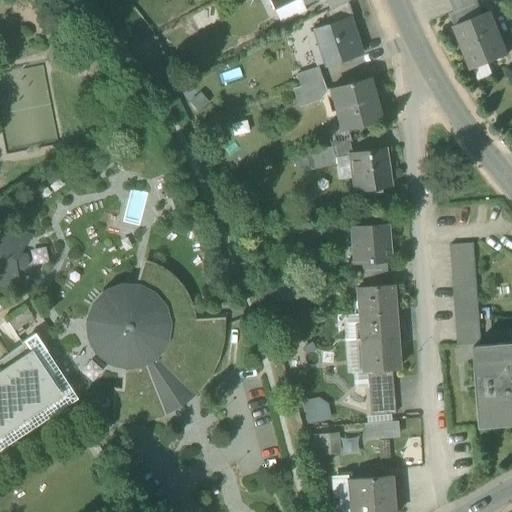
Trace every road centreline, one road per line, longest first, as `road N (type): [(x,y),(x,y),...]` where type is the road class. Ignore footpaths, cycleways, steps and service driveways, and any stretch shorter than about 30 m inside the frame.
road 1 (residential): [(400,17),(396,61),(438,511)]
road 2 (tertiary): [(400,17),(499,182)]
